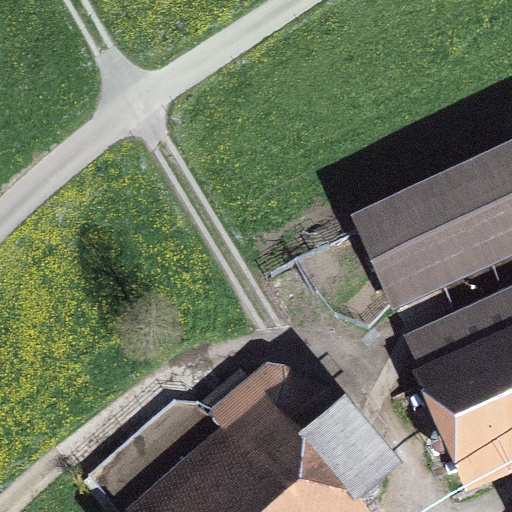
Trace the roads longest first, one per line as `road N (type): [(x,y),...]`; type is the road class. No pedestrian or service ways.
road 1 (track): [(427,511),(337,387),(289,350),(219,252),(81,0)]
road 2 (unclassified): [(0,222),(135,105)]
